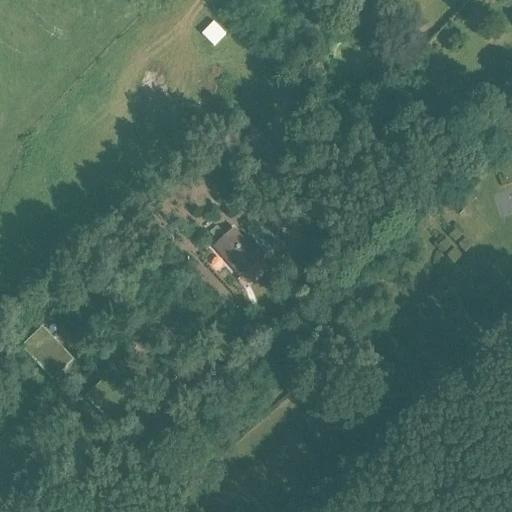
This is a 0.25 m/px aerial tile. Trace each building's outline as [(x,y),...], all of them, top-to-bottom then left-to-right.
[(321,23),(277,44),(285,60),(328,38),(321,23)] [(213,24),(201,36),(214,49),(226,36),(213,24)] [(476,143),(456,162),(470,176),(490,157),(476,143)] [(248,238),(266,257),(279,244),(262,226),(248,238)] [(213,249),(241,280),(242,279),(248,285),(265,269),(260,263),(262,261),(234,230),(213,249)] [(89,395),(100,407),(123,386),(112,374),(89,395)] [(365,491),(381,475),(375,469),(370,464),(354,480),(358,484),(365,491)]
